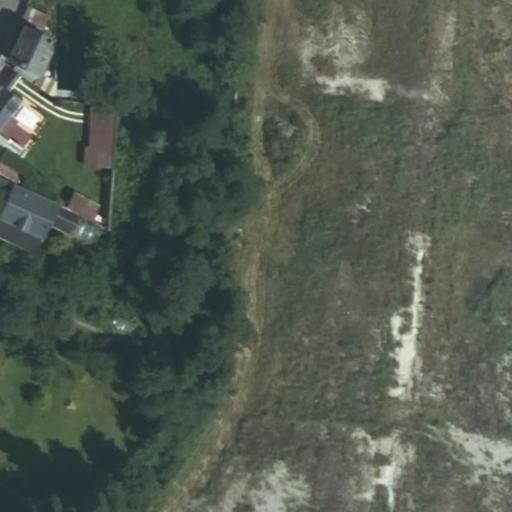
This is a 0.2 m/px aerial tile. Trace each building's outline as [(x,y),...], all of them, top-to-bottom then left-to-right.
[(51,86),(34,75),(47,50),(47,39),(23,27),(5,62),(15,68),(12,72),(47,92),(51,86)] [(0,147),(4,151),(13,138),(9,135),(22,116),(3,104),(0,108),(0,147)] [(88,165),(102,166),(103,146),(90,145),(88,165)] [(1,215),(15,222),(30,191),(16,184),(1,215)] [(15,222),(54,241),(69,210),(30,191),(15,222)] [(73,210),(91,219),(97,206),(79,197),(73,210)] [(54,241),(58,243),(73,212),(69,210),(54,241)] [(135,354),(183,373),(194,345),(146,326),(135,354)] [(50,360),(61,364),(64,356),(53,352),(50,360)]
